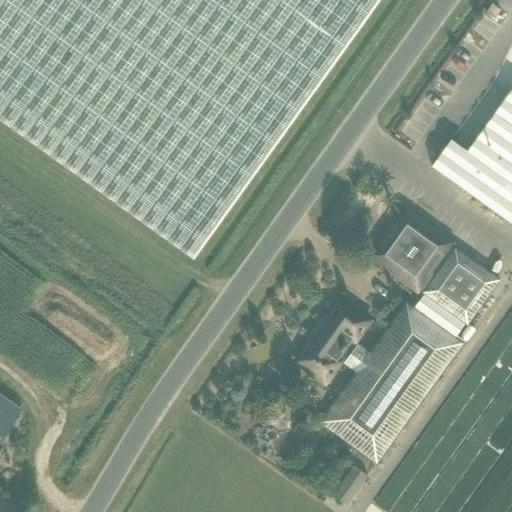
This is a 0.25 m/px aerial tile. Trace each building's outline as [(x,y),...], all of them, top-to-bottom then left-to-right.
[(0,0),(0,119),(193,258),(378,0),(0,0)] [(511,87),(466,151),(451,140),(431,167),(511,225),(511,87)] [(424,290),(451,250),(447,247),(449,244),(430,230),(403,211),(371,257),(416,289),(419,286),(424,290)] [(453,248),(451,250),(424,290),(420,294),(423,296),(414,309),(406,303),(370,352),(355,341),(370,320),(356,311),(340,299),(295,362),(311,374),(324,383),(340,361),(355,372),(319,423),(376,466),(464,344),(456,338),(465,325),(466,326),(499,280),(453,248)] [(511,511),(511,464),(500,464),(511,446),(511,397),(500,347),(395,506),(486,485),(492,511),(511,511)] [(0,396),(0,436),(19,410),(0,396)] [(356,469),(335,498),(345,505),(366,476),(356,469)]
